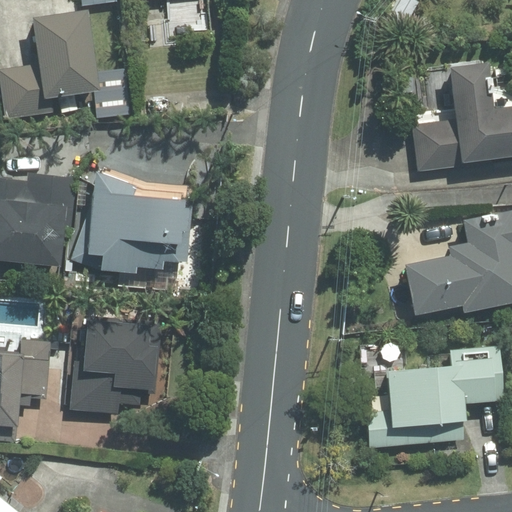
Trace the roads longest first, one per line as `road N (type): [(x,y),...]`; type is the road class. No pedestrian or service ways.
road 1 (tertiary): [(326,0),(301,97),(259,511)]
road 2 (unknown): [(144,511),(19,470)]
